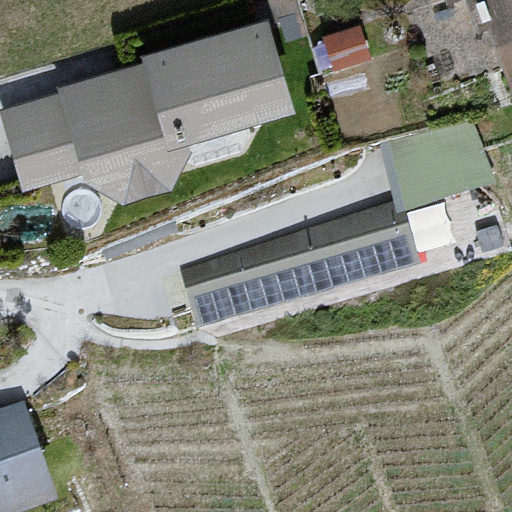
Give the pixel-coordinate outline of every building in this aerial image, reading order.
[(511,0),(428,0),(440,29),(490,10),(511,66),(511,0)] [(298,127),(270,29),(141,66),(144,76),(0,117),(0,122),(24,205),(84,188),(126,218),(181,202),(194,157),(298,127)] [(479,104),(385,127),(402,194),(496,171),(479,104)] [(392,211),(183,276),(203,337),(411,271),(392,211)] [(0,511),(49,511),(57,509),(19,414),(0,421),(0,511)]
